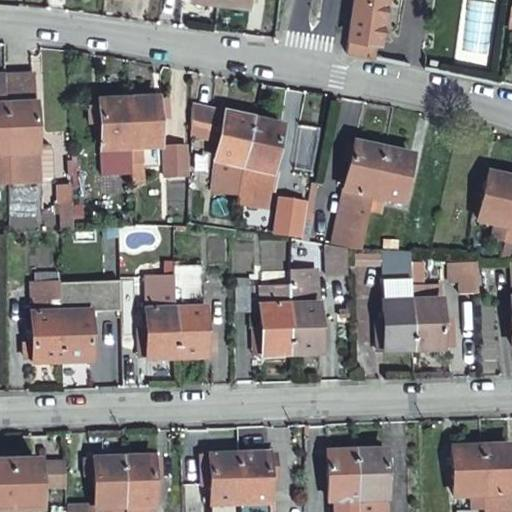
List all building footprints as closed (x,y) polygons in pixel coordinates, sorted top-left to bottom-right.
[(352,0),(345,50),(375,56),(384,0),(352,0)] [(3,79),(7,187),(37,186),(36,171),(49,170),(48,150),(35,150),(32,78),(3,79)] [(156,98),(127,99),(129,173),(130,186),(142,186),(140,147),(157,146),(156,118),(167,118),(166,104),(156,105),(156,98)] [(129,173),(127,99),(98,100),(98,108),(90,108),(91,119),(99,119),(100,173),(129,173)] [(253,119),(190,105),(189,129),(220,136),(211,194),(236,199),(253,119)] [(281,126),(253,119),(236,199),(264,206),(268,190),(272,171),(271,171),(281,126)] [(371,210),(384,148),(355,142),(354,145),(347,143),(343,159),(350,160),(332,239),(348,241),(363,242),(371,210)] [(188,171),(189,146),(160,146),(160,171),(188,171)] [(411,154),(384,148),(371,210),(380,212),(383,197),(400,201),(411,154)] [(504,239),(511,200),(511,176),(488,170),(477,218),(495,222),(491,236),(504,239)] [(277,172),(272,171),(268,190),(273,191),(277,172)] [(58,191),(58,206),(71,205),(70,190),(58,191)] [(296,205),(276,202),(273,228),(292,230),(296,205)] [(332,239),(325,238),(326,272),(348,272),(348,241),(332,239)] [(412,248),(373,244),(373,258),(374,318),(368,319),(369,348),(413,348),(412,285),(412,262),(412,248)] [(448,261),(448,278),(459,278),(459,261),(448,261)] [(477,261),(459,261),(459,278),(459,290),(477,290),(477,261)] [(412,262),(412,285),(423,285),(422,262),(412,262)] [(204,265),(177,265),(177,276),(179,354),(206,354),(206,348),(205,335),(204,265)] [(320,350),(318,265),(291,265),(292,280),(293,351),(320,350)] [(148,355),(179,354),(177,276),(146,277),(148,335),(139,335),(140,352),(147,352),(148,355)] [(62,295),(62,280),(31,280),(33,341),(25,341),(26,352),(34,352),(34,357),(63,357),(62,295)] [(293,351),(292,280),(262,281),(263,331),(263,344),(263,351),(293,351)] [(251,282),(236,283),(237,303),(251,303),(251,282)] [(423,285),(412,285),(413,348),(442,347),(442,340),(452,339),(451,319),(441,319),(441,285),(423,285)] [(62,295),(63,357),(90,357),(89,309),(76,310),(76,295),(62,295)] [(254,331),(254,344),(263,344),(263,331),(254,331)] [(481,511),(481,449),(452,450),(452,458),(452,467),(453,497),(470,497),(470,511),(481,511)] [(509,449),(481,449),(481,511),(510,511),(510,466),(510,457),(509,449)] [(385,511),(385,451),(355,452),(355,511),(385,511)] [(355,511),(355,452),(325,452),(326,500),(332,500),(332,511),(355,511)] [(238,511),(237,454),(209,455),(209,511),(238,511)] [(264,454),(237,454),(238,511),(265,511),(265,479),(273,478),(272,455),(264,455),(264,454)] [(151,456),(123,457),(123,511),(151,511),(152,504),(152,477),(151,462),(151,456)] [(95,498),(67,499),(67,511),(123,511),(123,457),(87,458),(87,469),(95,469),(95,498)] [(0,511),(27,511),(28,506),(39,506),(39,482),(38,458),(0,458),(0,511)] [(50,482),(49,458),(38,458),(39,482),(50,482)] [(67,482),(66,458),(49,458),(50,482),(67,482)]
